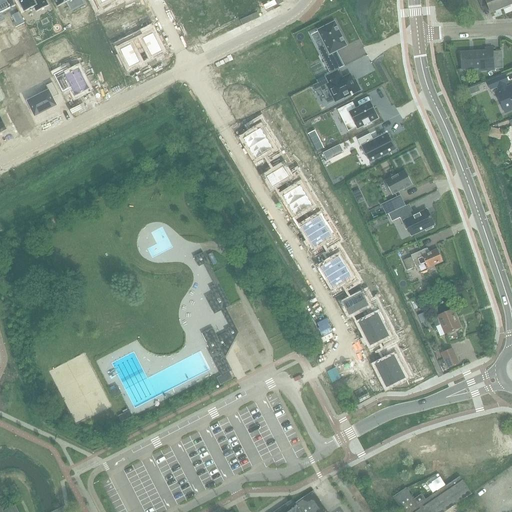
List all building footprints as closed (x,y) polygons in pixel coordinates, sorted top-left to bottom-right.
[(0,0),(0,12),(16,5),(13,0),(7,0),(6,0),(0,0)] [(18,0),(25,12),(34,7),(37,12),(49,6),(45,0),(18,0)] [(53,0),(57,7),(67,3),(71,11),(84,4),(82,0),(53,0)] [(92,0),(98,11),(105,8),(103,4),(110,0),(92,0)] [(212,0),(208,0),(206,1),(212,14),(217,11),(223,21),(233,16),(225,0),(219,0),(214,2),(212,0)] [(225,0),(233,16),(244,10),(238,0),(225,0)] [(503,8),(499,0),(478,0),(481,8),(487,5),(490,13),(503,8)] [(511,0),(499,0),(503,8),(504,8),(504,9),(510,7),(510,5),(511,4),(511,0)] [(202,9),(192,14),(201,32),(211,27),(206,16),(212,14),(206,1),(199,5),(202,9)] [(19,12),(22,19),(17,21),(19,25),(15,27),(16,28),(25,23),(19,12)] [(180,15),(173,18),(179,30),(185,27),(190,37),(201,32),(192,14),(182,19),(180,15)] [(335,22),(318,30),(318,31),(329,54),(322,58),(330,74),(335,71),(339,69),(344,66),(337,51),(347,46),(335,22)] [(29,34),(26,29),(19,33),(19,34),(20,33),(22,38),(28,48),(30,53),(29,53),(30,54),(37,50),(34,45),(29,34)] [(59,36),(62,43),(68,40),(64,33),(59,36)] [(141,34),(135,37),(141,49),(146,47),(152,57),(163,51),(159,44),(161,43),(158,38),(156,39),(153,33),(143,38),(141,34)] [(0,50),(10,46),(5,36),(0,38),(0,67),(6,65),(0,53),(0,50)] [(130,45),(120,50),(129,68),(140,63),(135,52),(141,49),(135,37),(128,41),(130,45)] [(95,46),(99,53),(85,60),(97,85),(112,77),(104,61),(113,56),(105,41),(95,46)] [(257,56),(264,50),(260,45),(253,51),(257,56)] [(494,70),(492,48),(486,49),(486,51),(461,53),(462,69),(487,68),(487,70),(494,70)] [(290,49),(280,55),(289,73),(299,68),(301,72),(308,69),(301,57),(295,60),(290,49)] [(274,71),(269,73),(275,86),(281,82),(279,78),(289,73),(280,55),(269,60),(274,71)] [(258,66),(247,71),(256,89),(266,84),(268,89),(275,86),(269,73),(263,76),(258,66)] [(67,68),(54,75),(63,92),(72,88),(76,96),(88,89),(78,69),(70,74),(67,68)] [(242,87),(236,90),(242,102),(248,99),(246,94),(256,89),(247,71),(236,77),(242,87)] [(318,83),(312,86),(315,92),(321,89),(328,104),(343,96),(344,98),(351,94),(352,96),(353,95),(353,93),(359,90),(355,81),(353,82),(352,79),(346,81),(345,78),(344,78),(341,80),(340,78),(339,79),(335,71),(330,74),(316,80),(316,81),(318,83)] [(497,92),(506,112),(511,109),(511,85),(506,88),(504,84),(507,82),(505,76),(488,82),(491,89),(498,86),(500,91),(497,92)] [(48,91),(28,101),(35,116),(56,105),(52,98),(59,95),(52,82),(46,86),(48,91)] [(225,82),(214,88),(218,95),(216,96),(219,102),(220,101),(223,106),(234,101),(236,105),(242,102),(236,90),(230,93),(225,82)] [(353,102),(337,110),(345,125),(354,121),(358,128),(364,125),(364,126),(370,123),(370,122),(377,118),(372,108),(371,109),(368,103),(356,110),(353,102)] [(284,114),(278,116),(280,123),(287,121),(284,114)] [(253,133),(243,139),(249,149),(267,138),(261,129),(265,126),(261,120),(250,127),(253,133)] [(371,133),(358,140),(362,148),(364,147),(371,162),(395,150),(387,134),(374,141),(371,133)] [(267,138),(249,149),(255,159),(265,153),(269,159),(281,152),(277,145),(272,148),(267,138)] [(320,139),(313,143),(317,152),(324,148),(320,139)] [(340,145),(323,153),(327,161),(344,153),(340,145)] [(283,166),(266,177),(272,188),(286,179),(289,184),(301,177),(297,171),(289,176),(283,166)] [(392,195),(412,184),(405,171),(385,182),(392,195)] [(293,190),(283,196),(289,206),(306,196),(301,186),(305,184),(301,177),(289,184),(293,190)] [(338,187),(342,193),(348,189),(344,183),(338,187)] [(306,196),(289,206),(295,216),(305,210),(308,216),(320,209),(316,203),(312,205),(306,196)] [(389,214),(405,206),(400,196),(381,205),(386,215),(389,214)] [(411,218),(405,206),(389,214),(392,221),(400,218),(406,230),(408,229),(411,236),(425,230),(426,231),(433,228),(432,226),(434,225),(427,210),(411,218)] [(312,221),(302,227),(308,237),(325,227),(320,217),(324,215),(320,209),(308,216),(312,221)] [(387,229),(397,247),(404,243),(394,225),(387,229)] [(325,227),(308,237),(314,247),(324,241),(327,247),(339,240),(335,234),(331,236),(325,227)] [(427,267),(442,261),(437,249),(429,252),(427,248),(410,255),(415,267),(425,262),(427,267)] [(331,262),(321,268),(327,278),(345,267),(339,258),(343,255),(339,249),(328,256),(331,262)] [(231,306),(203,252),(194,257),(199,267),(204,264),(215,286),(210,288),(230,328),(225,330),(230,340),(234,342),(238,333),(226,308),(231,306)] [(149,261),(155,274),(166,269),(159,256),(149,261)] [(407,270),(413,267),(409,257),(403,260),(407,270)] [(345,267),(327,278),(333,288),(343,282),(347,288),(359,281),(355,274),(350,277),(345,267)] [(209,290),(198,294),(203,305),(213,301),(209,290)] [(362,295),(344,304),(350,315),(364,307),(367,313),(379,307),(376,301),(367,305),(362,295)] [(370,319),(360,324),(365,335),(383,325),(378,315),(382,313),(379,307),(367,313),(370,319)] [(444,334),(460,327),(453,309),(436,316),(437,318),(432,320),(435,326),(440,324),(444,334)] [(383,325),(365,335),(370,345),(381,340),(384,346),(396,340),(392,333),(388,335),(383,325)] [(213,328),(202,333),(211,351),(208,352),(219,372),(221,376),(217,378),(220,385),(233,379),(230,372),(232,371),(225,358),(223,354),(220,347),(222,346),(220,341),(213,328)] [(133,336),(136,343),(141,341),(139,334),(133,336)] [(51,367),(78,355),(70,336),(43,348),(51,367)] [(386,361),(376,366),(381,376),(399,367),(394,357),(399,355),(395,348),(383,355),(386,361)] [(447,368),(458,363),(452,349),(441,353),(447,368)] [(433,366),(427,353),(421,357),(426,369),(433,366)] [(399,367),(381,376),(387,387),(405,378),(399,367)] [(129,411),(118,417),(121,422),(132,417),(129,411)] [(406,488),(393,497),(401,508),(403,511),(444,511),(446,511),(458,503),(471,494),(459,477),(434,494),(428,498),(425,500),(422,494),(413,500),(406,488)] [(325,511),(327,511),(313,491),(295,503),(292,499),(274,511),(325,511)] [(18,511),(15,505),(4,511),(0,502),(0,511),(18,511)]
